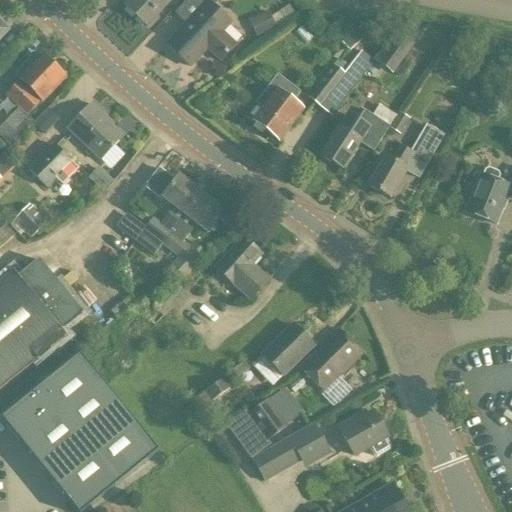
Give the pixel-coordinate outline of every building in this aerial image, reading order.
[(127,0),(122,7),(147,30),(174,0),(127,0)] [(189,0),(187,2),(198,12),(167,47),(191,69),(207,50),(221,63),(236,47),(222,34),(231,25),(213,8),(220,0),(189,0)] [(248,21),(256,39),(276,30),(268,13),(248,21)] [(372,61),(392,75),(414,44),(394,30),(372,61)] [(356,31),(341,44),(349,52),(363,38),(356,31)] [(373,63),(361,53),(349,67),(338,59),(307,99),(331,117),(373,63)] [(6,97),(19,108),(0,127),(0,139),(9,147),(30,125),(33,122),(28,116),(41,102),(42,103),(65,80),(42,58),(32,69),(27,64),(15,77),(20,82),(6,97)] [(254,105),(262,111),(253,123),(279,143),(303,112),(292,104),(300,94),(276,76),(254,105)] [(103,159),(122,140),(103,121),(105,120),(91,106),(67,131),(88,151),(92,148),(103,159)] [(45,109),(33,122),(30,125),(42,136),(57,120),(45,109)] [(349,116),(339,131),(322,158),(342,171),(360,144),(372,152),(388,127),(363,111),(357,121),(349,116)] [(400,148),(392,162),(386,159),(369,188),(390,200),(406,173),(418,181),(444,137),(426,126),(410,153),(400,148)] [(62,187),(78,172),(54,148),(29,173),(47,190),(55,181),(62,187)] [(0,159),(0,182),(15,167),(4,155),(0,159)] [(87,178),(103,192),(113,180),(98,167),(87,178)] [(485,171),(482,178),(479,177),(464,214),(495,226),(504,202),(511,204),(511,174),(507,188),(496,184),(499,177),(497,173),(488,169),(485,171)] [(153,258),(162,246),(201,196),(178,179),(162,200),(174,209),(159,227),(153,221),(135,244),(153,258)] [(201,196),(162,246),(179,260),(170,270),(184,281),(204,256),(192,246),(189,249),(182,243),(196,226),(207,235),(223,214),(201,196)] [(46,225),(27,207),(9,226),(19,237),(23,233),(31,240),(46,225)] [(5,227),(0,230),(0,249),(14,237),(5,227)] [(251,267),(260,257),(242,241),(215,271),(250,302),(268,282),(251,267)] [(0,282),(0,390),(64,338),(60,332),(81,315),(38,262),(16,279),(12,274),(0,282)] [(155,327),(189,292),(175,279),(149,306),(153,310),(145,318),(137,310),(120,327),(132,339),(138,333),(145,340),(157,328),(155,327)] [(134,293),(109,312),(115,320),(140,301),(134,293)] [(282,379),(313,350),(292,328),(261,357),(282,379)] [(324,394),(362,356),(338,332),(300,371),(324,394)] [(75,511),(84,511),(157,453),(79,357),(1,421),(75,511)] [(204,417),(216,408),(212,403),(230,390),(222,380),(193,401),(204,417)] [(287,427),(268,400),(246,416),(266,442),(287,427)] [(383,441),(386,439),(373,415),(359,423),(357,419),(337,430),(353,458),(371,448),(374,455),(376,456),(387,449),(388,448),(383,441)] [(313,425),(251,460),(264,484),(300,463),(304,470),(330,455),(313,425)] [(404,511),(391,487),(347,511),(404,511)]
